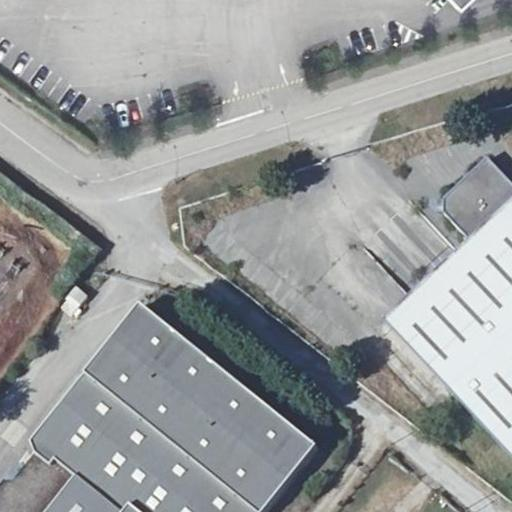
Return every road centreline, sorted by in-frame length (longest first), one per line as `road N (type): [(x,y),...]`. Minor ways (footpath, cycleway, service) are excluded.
road 1 (unclassified): [(115,180),(140,231),(488,511)]
road 2 (unclassified): [(115,180),(511,53)]
road 3 (unknown): [(140,231),(0,420)]
road 4 (unclassified): [(0,123),(80,178),(115,180)]
